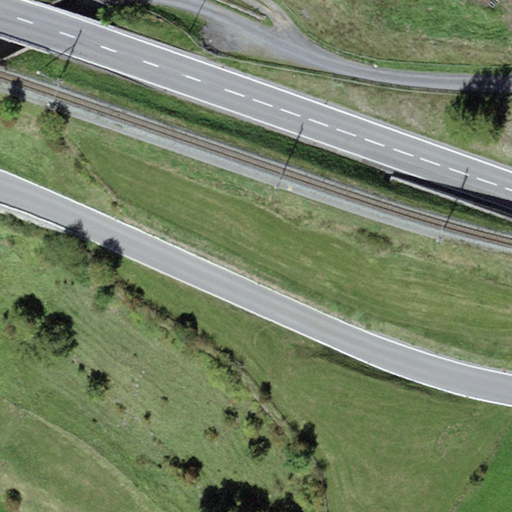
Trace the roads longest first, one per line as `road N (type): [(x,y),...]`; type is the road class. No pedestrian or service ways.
road 1 (unclassified): [(0,184),(427,366),(511,389)]
road 2 (primary): [(511,189),(0,12)]
road 3 (track): [(511,83),(406,81),(308,57),(185,0)]
